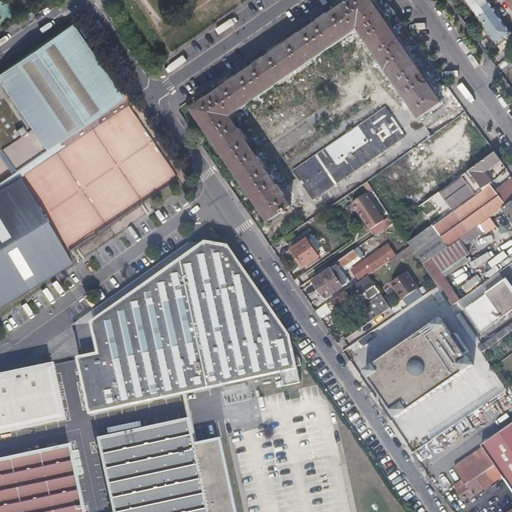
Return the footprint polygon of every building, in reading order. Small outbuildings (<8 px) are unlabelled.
[(355,0),(194,111),(232,166),(270,222),(291,207),(230,117),(359,29),(420,119),(442,104),(370,0),(355,0)] [(464,0),(497,45),(504,39),(511,34),(487,0),(464,0)] [(498,0),(505,0),(511,8),(511,0),(498,0),(499,0),(498,0)] [(124,96),(74,22),(0,72),(0,147),(15,170),(124,96)] [(323,106),(305,119),(312,129),(330,116),(323,106)] [(294,172),(304,186),(313,200),(406,137),(386,108),(294,172)] [(431,199),(445,218),(489,187),(492,184),(485,173),(501,161),(495,153),(431,199)] [(0,306),(74,261),(21,177),(0,190),(0,306)] [(480,226),(503,209),(511,202),(511,179),(493,193),(489,187),(445,218),(433,227),(448,248),(460,239),(480,226)] [(354,205),(372,231),(385,222),(367,196),(354,205)] [(511,202),(503,209),(511,222),(511,202)] [(75,260),(146,216),(141,207),(70,251),(75,260)] [(483,230),(480,226),(460,239),(467,250),(483,238),(479,232),(483,230)] [(313,265),(317,262),(321,260),(319,258),(320,257),(308,240),(313,237),(309,231),(289,244),(304,268),(312,263),(313,265)] [(291,335),(255,283),(229,246),(208,243),(93,323),(99,354),(79,358),(91,413),(299,369),(291,335)] [(393,267),(414,254),(410,248),(389,260),(393,267)] [(330,268),(331,269),(332,270),(314,283),(326,299),(344,287),(334,275),(360,257),(355,251),(330,268)] [(373,256),(381,268),(387,264),(378,252),(373,256)] [(381,268),(373,256),(355,269),(363,281),(381,268)] [(423,265),(451,306),(451,307),(459,301),(431,260),(423,265)] [(403,300),(411,295),(419,290),(407,273),(392,283),(403,300)] [(369,277),(351,290),(332,303),(338,311),(375,286),(369,277)] [(465,310),(473,321),(481,333),(511,310),(511,290),(505,281),(465,310)] [(467,296),(464,293),(462,290),(457,294),(462,300),(467,296)] [(382,296),(375,300),(369,305),(376,314),(388,305),(382,296)] [(399,417),(474,365),(441,318),(366,370),(399,417)] [(511,323),(478,347),(480,350),(482,353),(511,331),(511,323)] [(0,511),(233,511),(218,439),(194,444),(189,420),(97,439),(112,511),(82,511),(68,445),(0,459),(0,431),(63,419),(51,364),(0,375),(0,511)] [(464,481),(459,484),(455,487),(464,500),(472,494),(474,497),(503,476),(511,489),(511,424),(481,446),(483,449),(455,469),(464,481)]
